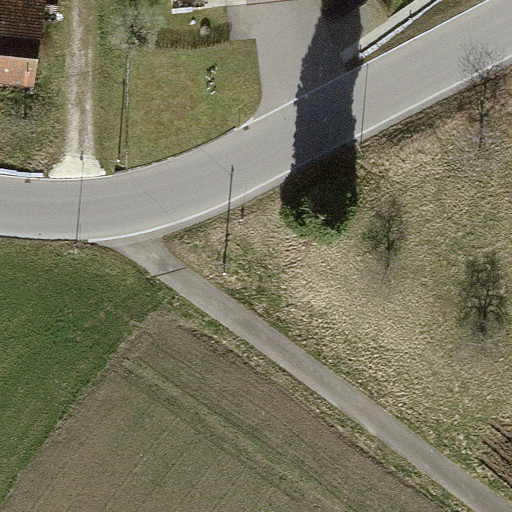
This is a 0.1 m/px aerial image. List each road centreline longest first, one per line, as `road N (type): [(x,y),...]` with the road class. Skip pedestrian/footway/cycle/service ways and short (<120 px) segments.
road 1 (tertiary): [(511,23),(193,184),(88,210),(0,207)]
road 2 (track): [(88,210),(499,511)]
road 3 (track): [(78,211),(86,0)]
